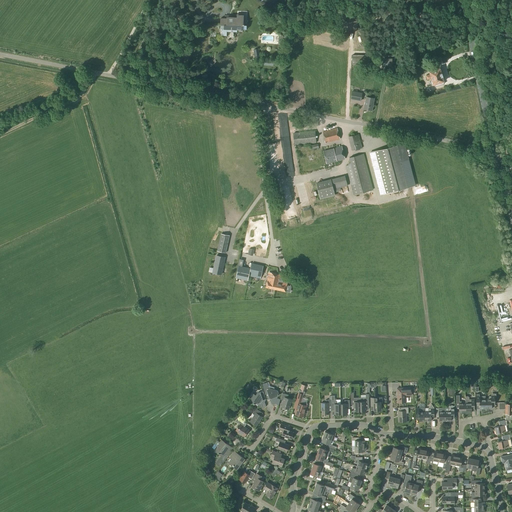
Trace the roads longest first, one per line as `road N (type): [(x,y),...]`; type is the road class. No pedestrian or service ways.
road 1 (unclassified): [(255,102),(0,54)]
road 2 (unclassified): [(497,154),(255,102)]
road 3 (unclassified): [(275,266),(255,102)]
road 4 (secondary): [(497,154),(463,0)]
